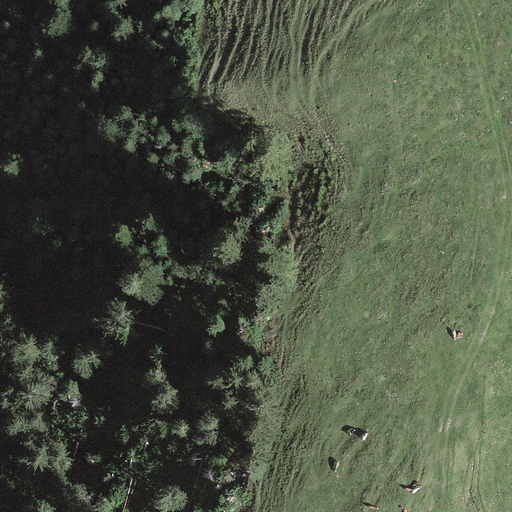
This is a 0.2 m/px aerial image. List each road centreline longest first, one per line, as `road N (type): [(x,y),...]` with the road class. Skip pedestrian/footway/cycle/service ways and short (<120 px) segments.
road 1 (track): [(487,511),(483,438),(511,261)]
road 2 (track): [(511,157),(469,0)]
